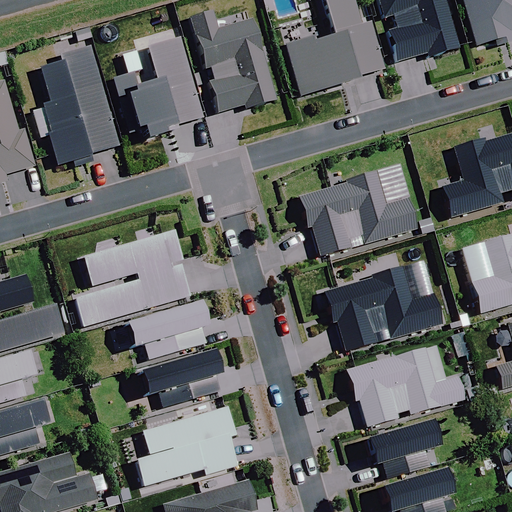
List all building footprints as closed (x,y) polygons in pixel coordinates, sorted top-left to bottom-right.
[(360,25),(353,0),(323,0),(333,34),(285,47),(299,96),(383,72),(368,22),(360,25)] [(377,0),(383,17),(392,15),(396,29),(387,31),(395,61),(426,52),(427,57),(457,48),(443,0),(377,0)] [(511,0),(461,0),(474,47),(497,41),(498,46),(511,42),(509,33),(511,32),(511,0)] [(211,11),(188,17),(203,68),(209,66),(213,80),(207,82),(215,112),(243,105),(244,108),(275,99),(252,19),(216,29),(211,11)] [(128,138),(145,133),(147,137),(201,122),(177,38),(142,48),(149,74),(133,79),(131,73),(111,79),(112,84),(128,138)] [(114,151),(87,54),(52,64),(53,69),(37,73),(48,113),(39,116),(54,168),(114,151)] [(14,135),(1,89),(0,89),(0,186),(4,185),(2,178),(31,170),(20,133),(14,135)] [(511,133),(483,142),(482,139),(453,147),(463,182),(441,188),(450,217),(499,203),(497,193),(511,189),(511,192),(511,133)] [(344,184),(297,197),(306,228),(311,227),(319,256),(414,229),(406,199),(384,206),(374,172),(343,180),(344,184)] [(180,260),(172,231),(82,256),(90,286),(135,273),(137,280),(74,299),(82,327),(187,297),(176,261),(180,260)] [(511,234),(482,242),(490,274),(469,279),(478,314),(511,305),(511,234)] [(431,297),(421,264),(320,293),(338,357),(441,328),(432,296),(431,297)] [(0,282),(0,351),(62,335),(54,305),(0,320),(0,310),(31,302),(23,276),(0,282)] [(198,302),(124,323),(131,347),(143,343),(148,360),(203,344),(198,327),(205,325),(198,302)] [(511,389),(511,324),(503,327),(511,357),(511,363),(490,370),(497,393),(511,389)] [(213,350),(138,371),(145,394),(156,391),(161,407),(217,391),(213,375),(219,373),(213,350)] [(457,378),(433,384),(423,350),(345,372),(353,402),(358,401),(365,428),(464,401),(457,378)] [(27,353),(0,360),(0,403),(24,397),(19,378),(33,374),(27,353)] [(40,402),(0,412),(0,454),(37,444),(32,427),(46,423),(40,402)] [(230,438),(223,410),(138,434),(145,458),(132,462),(140,490),(200,473),(201,479),(232,470),(224,440),(230,438)] [(430,420),(366,439),(374,464),(383,462),(388,480),(429,467),(424,450),(437,446),(430,420)] [(72,482),(65,457),(0,474),(0,511),(66,511),(93,504),(86,478),(72,482)] [(444,467),(381,486),(389,511),(398,509),(398,511),(443,511),(439,497),(452,493),(444,467)] [(247,511),(252,511),(244,484),(159,506),(160,511),(247,511)]
